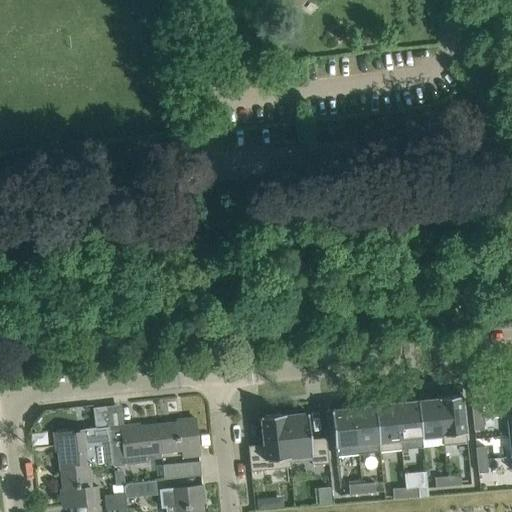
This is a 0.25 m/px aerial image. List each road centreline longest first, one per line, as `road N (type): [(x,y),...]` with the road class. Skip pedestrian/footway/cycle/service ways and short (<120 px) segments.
road 1 (residential): [(21,511),(14,403),(32,394),(216,376)]
road 2 (residential): [(216,376),(511,347)]
road 3 (residential): [(216,376),(229,511)]
